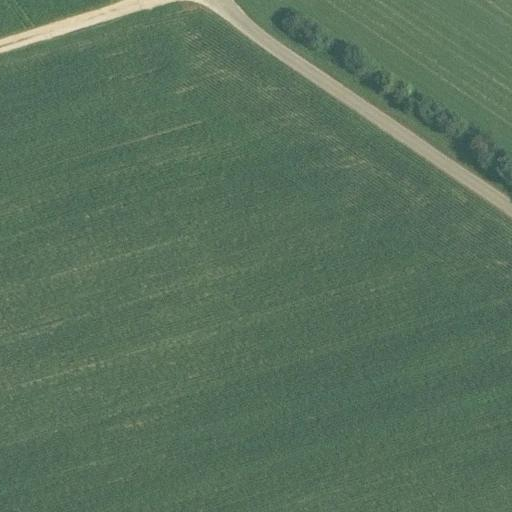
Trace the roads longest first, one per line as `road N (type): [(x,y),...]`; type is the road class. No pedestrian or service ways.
road 1 (track): [(223,0),(237,26),(511,216)]
road 2 (track): [(197,0),(186,10),(0,65)]
